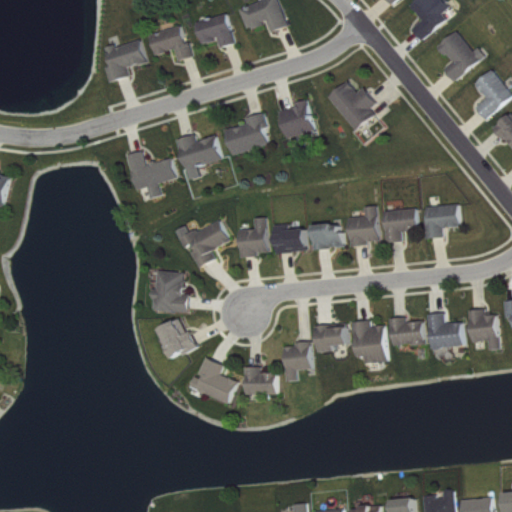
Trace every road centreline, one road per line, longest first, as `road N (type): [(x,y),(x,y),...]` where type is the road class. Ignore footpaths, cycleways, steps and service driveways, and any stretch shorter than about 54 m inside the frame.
road 1 (residential): [(0,129),(32,138),(96,128),(322,57),(363,22)]
road 2 (residential): [(511,255),(490,268),(262,293),(247,311)]
road 3 (residential): [(343,0),(511,204)]
